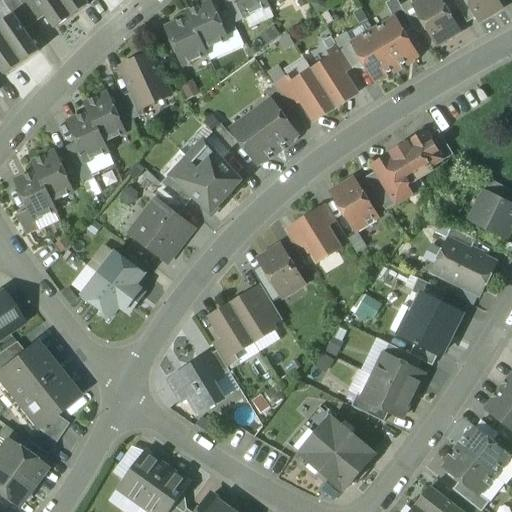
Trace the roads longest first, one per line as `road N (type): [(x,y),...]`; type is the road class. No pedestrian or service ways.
road 1 (residential): [(123,397),(221,242),(266,196),(369,121),(511,38)]
road 2 (residential): [(374,511),(511,308)]
road 3 (residential): [(153,0),(47,96),(0,155)]
road 4 (residential): [(123,397),(243,481),(307,511)]
road 5 (residential): [(6,247),(123,397)]
road 6 (residential): [(57,511),(123,397)]
